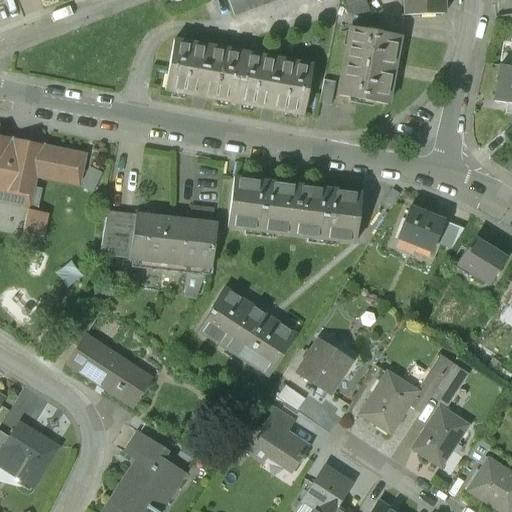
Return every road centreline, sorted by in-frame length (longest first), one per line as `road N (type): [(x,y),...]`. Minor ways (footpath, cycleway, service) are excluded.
road 1 (residential): [(439,176),(0,87)]
road 2 (residential): [(57,511),(85,442),(80,418),(67,394),(0,345)]
road 3 (residential): [(472,0),(439,176)]
road 4 (residential): [(450,511),(342,444)]
